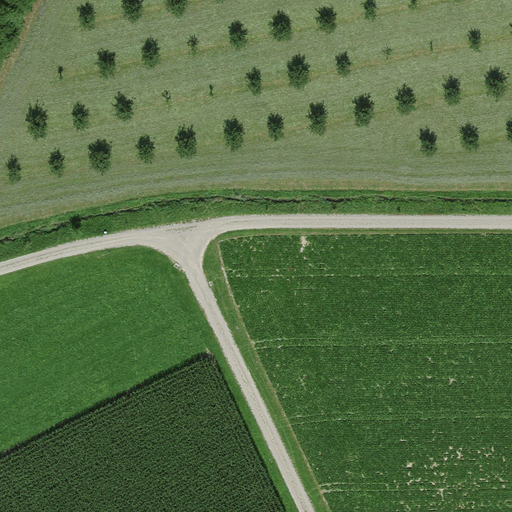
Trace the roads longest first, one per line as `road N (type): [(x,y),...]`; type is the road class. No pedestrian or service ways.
road 1 (track): [(0,269),(89,246),(183,239),(224,224),(511,222)]
road 2 (track): [(306,511),(183,239)]
